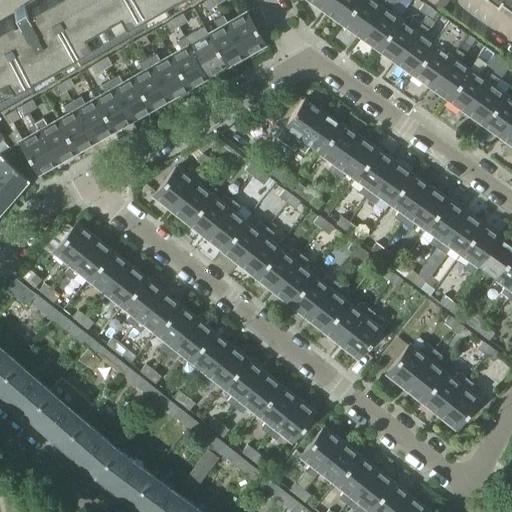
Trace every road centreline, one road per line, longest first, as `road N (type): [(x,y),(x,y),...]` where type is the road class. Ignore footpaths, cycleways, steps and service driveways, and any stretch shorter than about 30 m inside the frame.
road 1 (residential): [(100,180),(118,209),(432,464),(471,483)]
road 2 (residential): [(511,201),(304,63)]
road 3 (residential): [(304,63),(100,180)]
road 4 (residential): [(100,180),(49,209),(0,267)]
road 5 (residential): [(0,428),(101,511)]
